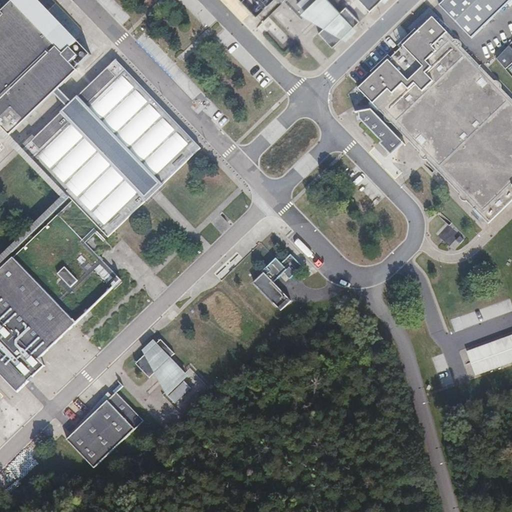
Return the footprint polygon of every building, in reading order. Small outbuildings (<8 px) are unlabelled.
[(38,0),(14,0),(0,14),(0,124),(9,134),(91,55),(38,0)] [(319,34),(333,49),(359,23),(344,9),(339,14),(325,0),(323,0),(310,13),(324,29),(319,34)] [(360,0),(370,10),(380,0),(360,0)] [(511,0),(447,0),(438,10),(471,42),(511,0)] [(264,21),(291,50),(299,42),(271,14),(264,21)] [(379,115),(489,228),(511,205),(511,103),(431,21),(358,94),(371,107),(370,108),(377,116),(379,115)] [(504,68),(511,61),(511,49),(507,44),(495,57),(504,68)] [(116,60),(23,149),(108,237),(201,148),(116,60)] [(362,123),(395,156),(405,146),(368,110),(361,118),(362,123)] [(39,359),(122,280),(58,214),(0,270),(0,374),(18,393),(34,377),(28,370),(39,359)] [(448,224),(438,234),(448,245),(458,235),(448,224)] [(265,273),(254,282),(282,311),(292,301),(274,282),(284,273),(290,278),(303,267),(291,255),(282,264),(277,258),(267,267),(271,271),(267,275),(265,273)] [(511,336),(468,352),(476,375),(511,362),(511,336)] [(156,372),(171,388),(186,373),(171,358),(175,354),(161,340),(136,364),(150,378),(156,372)] [(34,377),(45,366),(39,359),(28,370),(34,377)] [(117,392),(67,440),(95,469),(144,421),(117,392)]
